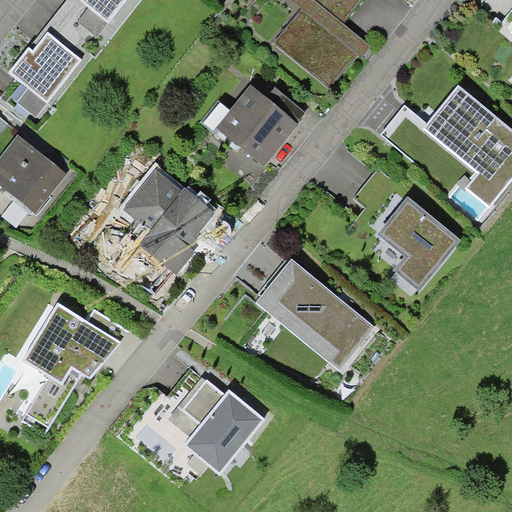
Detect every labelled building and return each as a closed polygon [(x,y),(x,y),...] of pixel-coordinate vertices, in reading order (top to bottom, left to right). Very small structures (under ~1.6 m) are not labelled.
[(80,0),(109,22),(126,0),(80,0)] [(359,0),(291,0),(302,8),(274,42),(330,89),(359,55),(361,57),(371,45),(341,24),(359,0)] [(82,59),(48,32),(38,45),(34,50),(29,47),(8,73),(28,88),(47,103),(82,59)] [(299,124),(251,85),(217,128),(265,166),(282,145),(299,124)] [(511,179),(511,129),(458,85),(422,128),(477,173),(465,187),(489,207),(511,179)] [(36,117),(47,103),(28,88),(17,102),(36,117)] [(17,130),(0,117),(0,139),(6,144),(17,130)] [(66,174),(18,135),(0,157),(0,185),(34,213),(66,174)] [(182,190),(155,169),(123,209),(151,231),(140,245),(178,275),(196,252),(194,251),(199,244),(194,240),(216,213),(184,188),(182,190)] [(461,240),(408,197),(378,233),(405,255),(393,269),(419,291),(461,240)] [(376,328),(292,259),(256,303),(340,372),(376,328)] [(122,342),(58,303),(23,360),(50,377),(22,421),(45,435),(82,374),(90,379),(122,342)] [(225,394),(207,379),(182,409),(201,425),(184,444),(221,474),(266,420),(228,389),(225,394)]
